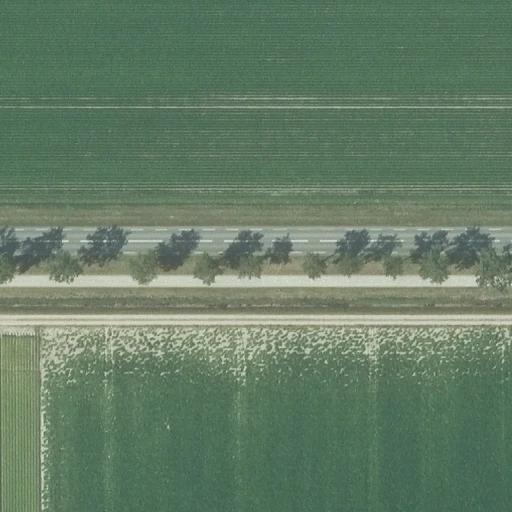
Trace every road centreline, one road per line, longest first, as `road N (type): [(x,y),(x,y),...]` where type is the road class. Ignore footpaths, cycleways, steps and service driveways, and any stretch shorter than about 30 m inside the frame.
road 1 (track): [(0,323),(511,323)]
road 2 (secondary): [(511,242),(0,242)]
